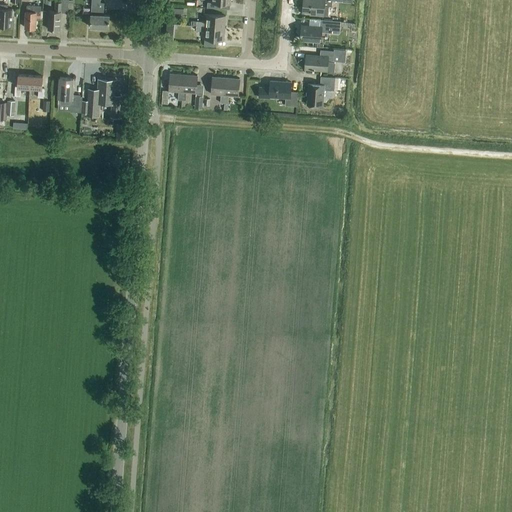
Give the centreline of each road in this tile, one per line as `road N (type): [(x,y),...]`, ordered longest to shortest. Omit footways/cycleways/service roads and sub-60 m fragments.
road 1 (tertiary): [(114,511),(149,56)]
road 2 (track): [(154,117),(335,130),(368,143),(511,155)]
road 3 (residential): [(125,55),(0,48)]
